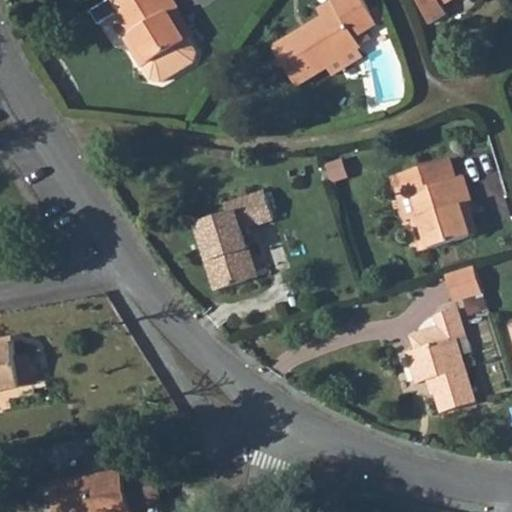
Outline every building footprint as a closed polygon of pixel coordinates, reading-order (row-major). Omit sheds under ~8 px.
[(177,4),(174,0),(111,0),(132,35),(127,37),(151,77),(164,81),(200,58),(202,49),(182,17),(177,20),(170,9),(175,6),(177,4)] [(357,36),(366,30),(379,22),(367,0),(331,0),(319,7),(324,16),(273,46),(298,85),(328,67),(359,48),(362,46),(361,44),(357,36)] [(425,0),(439,23),(457,12),(451,1),(452,0),(425,0)] [(182,17),(175,6),(170,9),(177,20),(182,17)] [(371,39),(366,30),(357,36),(361,44),(371,39)] [(359,48),(328,67),(333,75),(364,57),(359,48)] [(434,185),(456,177),(451,160),(428,167),(434,185)] [(413,219),(422,250),(479,233),(475,215),(470,217),(465,203),(470,201),(472,201),(464,175),(456,177),(434,185),(428,167),(396,177),(402,197),(412,193),(420,217),(413,219)] [(244,227),(273,219),(265,192),(226,203),(229,213),(200,221),(211,260),(207,261),(215,289),(259,276),(244,227)] [(409,220),(413,219),(420,217),(412,193),(402,197),(409,220)] [(470,217),(475,215),(470,201),(465,203),(470,217)] [(196,223),(207,261),(211,260),(200,221),(196,223)] [(458,302),(485,293),(476,265),(449,274),(458,302)] [(429,345),(408,352),(417,383),(427,380),(431,379),(435,392),(442,413),(478,402),(464,353),(472,350),(459,307),(434,314),(438,329),(442,341),(429,345)] [(425,333),(429,345),(442,341),(438,329),(425,333)] [(0,389),(36,383),(31,354),(18,356),(16,342),(0,344),(0,389)] [(431,379),(427,380),(431,394),(435,392),(431,379)] [(157,467),(142,470),(146,487),(160,485),(157,467)] [(146,487),(142,470),(125,473),(124,471),(74,480),(74,482),(47,487),(51,511),(101,511),(132,506),(132,508),(149,505),(146,487)] [(163,502),(160,485),(146,487),(149,505),(163,502)]
